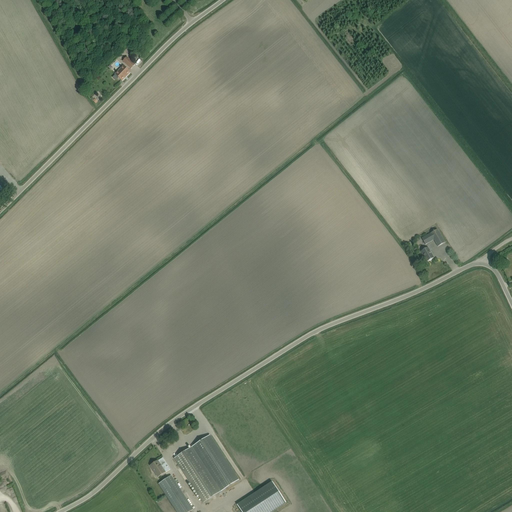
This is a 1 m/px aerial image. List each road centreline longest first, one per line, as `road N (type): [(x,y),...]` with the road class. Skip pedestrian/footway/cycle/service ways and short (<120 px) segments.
road 1 (unclassified): [(60,511),(162,427),(311,334),(484,256)]
road 2 (unclassified): [(0,211),(221,0)]
